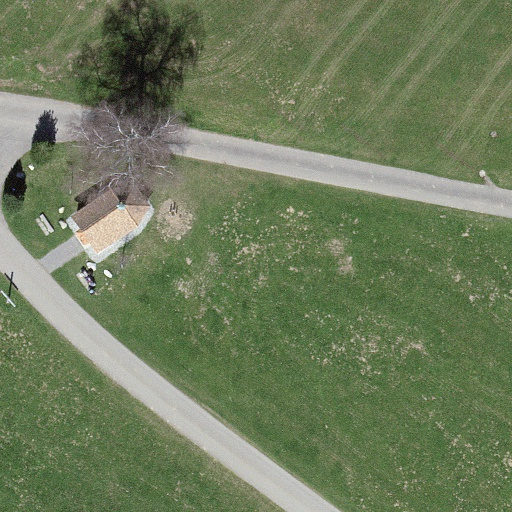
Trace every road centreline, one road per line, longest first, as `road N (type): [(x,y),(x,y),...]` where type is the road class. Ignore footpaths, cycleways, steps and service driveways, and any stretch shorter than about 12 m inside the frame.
road 1 (track): [(0,116),(511,206)]
road 2 (unclassified): [(0,236),(63,315),(325,511)]
